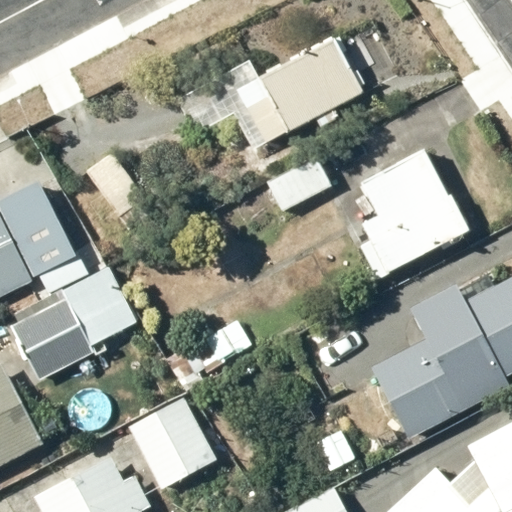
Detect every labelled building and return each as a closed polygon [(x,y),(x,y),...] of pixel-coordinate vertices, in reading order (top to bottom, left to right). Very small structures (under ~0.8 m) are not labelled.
[(364,98),(337,42),(241,89),(269,145),(364,98)] [(370,242),(362,246),(379,280),(472,233),(430,150),(361,185),(378,218),(362,226),(370,242)] [(114,155),(89,172),(122,219),(147,202),(114,155)] [(323,194),(309,164),(268,183),(282,213),(323,194)] [(52,292),(88,275),(104,267),(92,242),(76,249),(43,180),(0,200),(0,298),(45,278),(52,292)] [(511,375),(511,276),(492,287),(484,272),(411,310),(428,343),(373,371),(408,439),(504,389),(500,381),(511,375)] [(104,350),(79,297),(13,327),(38,381),(104,350)] [(256,345),(241,317),(199,339),(214,367),(256,345)] [(0,370),(0,467),(45,444),(6,368),(0,370)] [(218,458),(185,399),(130,429),(163,488),(218,458)] [(341,426),(316,439),(334,474),(360,461),(341,426)] [(511,511),(511,426),(466,450),(498,511),(511,511)] [(144,511),(152,508),(137,477),(123,484),(110,459),(35,497),(43,511),(144,511)] [(476,511),(436,468),(388,511),(476,511)] [(349,511),(336,486),(286,511),(349,511)]
